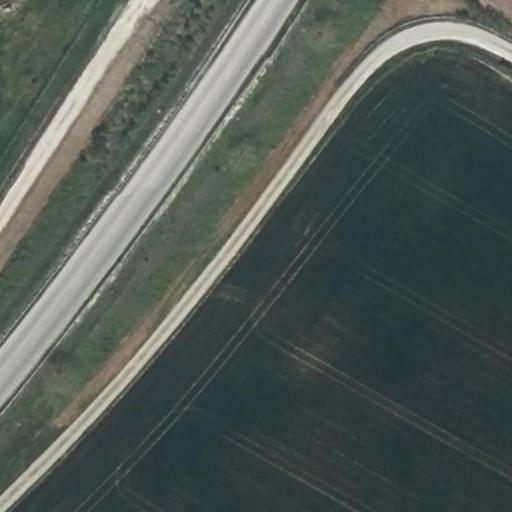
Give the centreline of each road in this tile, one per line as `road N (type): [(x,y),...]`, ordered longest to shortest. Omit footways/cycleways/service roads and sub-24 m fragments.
road 1 (track): [(0,505),(229,250),(374,55),(400,36),(432,29),(463,30),(511,50)]
road 2 (tertiary): [(0,383),(144,195),(277,0)]
